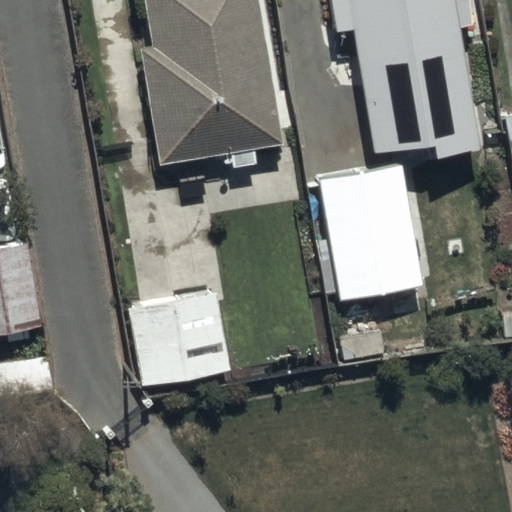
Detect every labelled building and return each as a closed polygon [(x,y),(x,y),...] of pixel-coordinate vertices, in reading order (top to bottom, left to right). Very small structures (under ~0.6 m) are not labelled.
[(155,148),(224,135),(228,155),(252,151),(249,131),(281,124),(257,0),(137,0),(142,26),(133,27),(155,148)] [(489,122),(467,0),(329,0),(331,8),(324,10),(336,79),(383,71),(395,138),(489,122)] [(511,94),(501,96),(508,138),(484,142),(491,185),(511,181),(511,94)] [(414,279),(394,160),(317,172),(337,292),(414,279)] [(0,317),(35,313),(22,224),(2,226),(0,212),(0,206),(11,205),(7,176),(0,176),(0,317)] [(225,355),(211,273),(122,288),(136,370),(225,355)]
